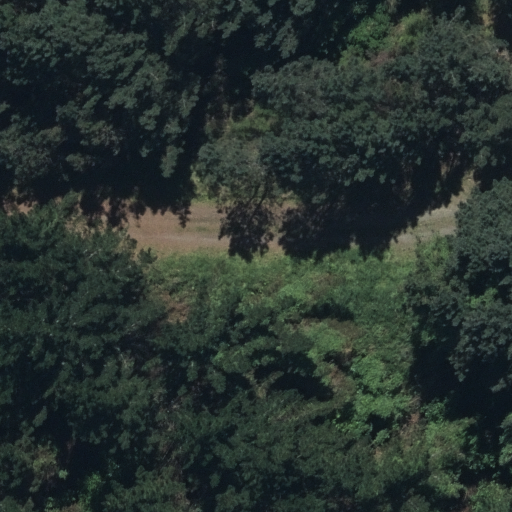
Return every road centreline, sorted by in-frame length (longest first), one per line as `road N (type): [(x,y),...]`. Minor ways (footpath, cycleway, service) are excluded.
road 1 (track): [(0,237),(289,248),(458,271),(511,237)]
road 2 (track): [(0,39),(148,0),(380,0),(511,32)]
